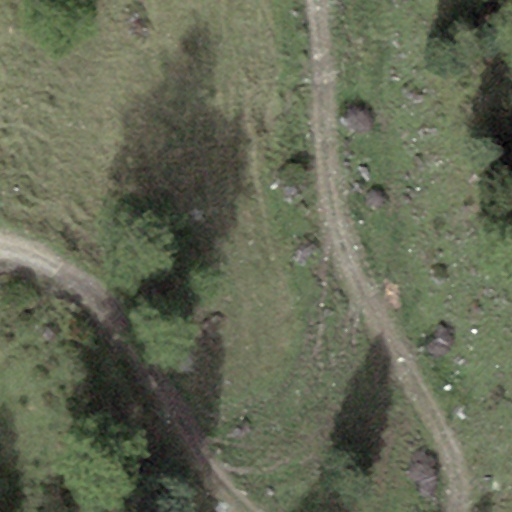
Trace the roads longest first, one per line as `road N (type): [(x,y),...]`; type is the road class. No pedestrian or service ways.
road 1 (track): [(499,511),(370,294),(310,0)]
road 2 (track): [(0,250),(125,337),(279,511)]
